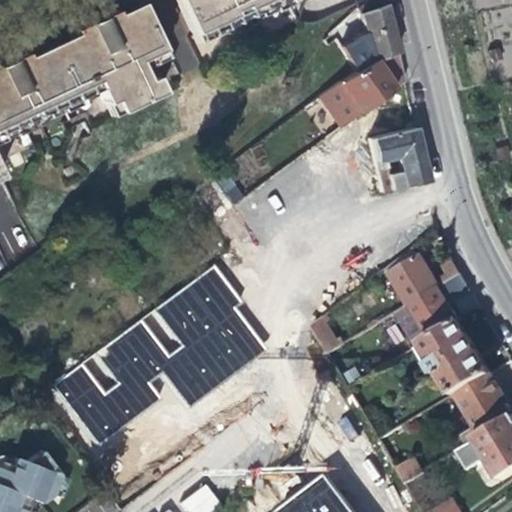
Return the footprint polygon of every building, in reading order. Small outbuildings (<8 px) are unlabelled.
[(172,0),(179,14),(193,39),(214,30),(212,26),(259,3),(262,8),(277,0),(172,0)] [(346,56),(353,72),(370,60),(372,62),(395,55),(388,29),(381,0),(372,0),(367,1),(359,5),(354,10),(360,12),(362,26),(357,28),(361,46),(346,56)] [(268,12),(264,6),(262,8),(259,3),(241,11),(248,25),(258,20),(260,15),(268,12)] [(0,133),(4,132),(2,127),(46,106),(48,111),(70,101),(68,96),(83,89),(81,85),(91,81),(93,85),(92,91),(101,110),(110,105),(114,112),(155,91),(149,78),(140,82),(130,62),(140,58),(142,61),(158,53),(135,5),(112,16),(110,21),(112,26),(107,29),(103,20),(97,18),(94,19),(98,28),(86,34),(82,25),(79,26),(76,33),(80,41),(74,44),(72,39),(68,37),(22,59),(20,65),(21,69),(18,71),(14,63),(6,62),(4,63),(8,71),(0,74),(0,133)] [(236,31),(248,25),(241,11),(229,18),(236,31)] [(227,35),(236,31),(229,18),(216,24),(221,34),(227,35)] [(94,19),(82,25),(86,34),(98,28),(94,19)] [(214,37),(221,34),(216,24),(212,26),(214,30),(211,31),(214,37)] [(328,32),(320,38),(327,45),(334,40),(328,32)] [(498,52),(488,54),(490,62),(500,60),(498,52)] [(161,58),(158,53),(142,61),(140,58),(130,62),(134,70),(161,58)] [(382,76),(372,62),(370,60),(353,72),(327,92),(349,121),(392,90),(382,76)] [(0,64),(0,74),(8,71),(4,63),(0,64)] [(70,101),(92,91),(93,85),(91,81),(81,85),(83,89),(68,96),(70,101)] [(53,115),(50,110),(48,111),(46,106),(36,111),(42,123),(47,117),(53,115)] [(36,127),(42,123),(36,111),(29,114),(36,127)] [(16,121),(22,133),(36,127),(29,114),(16,121)] [(14,137),(22,133),(16,121),(4,126),(9,136),(14,137)] [(75,144),(80,141),(88,137),(81,123),(68,128),(75,144)] [(3,139),(9,136),(4,126),(2,127),(4,132),(0,134),(3,139)] [(395,160),(402,189),(426,185),(419,155),(413,129),(367,141),(375,172),(383,171),(381,163),(395,160)] [(507,151),(504,151),(497,153),(500,160),(509,158),(507,151)] [(383,171),(375,172),(380,192),(402,189),(395,160),(381,163),(383,171)] [(373,245),(360,255),(375,275),(388,266),(373,245)] [(420,261),(414,250),(388,269),(393,277),(420,261)] [(237,286),(216,259),(53,383),(99,443),(157,399),(146,384),(162,371),(191,408),(269,349),(238,308),(248,301),(237,286)] [(423,260),(420,261),(393,277),(410,306),(462,276),(454,262),(432,275),(429,270),(423,260)] [(469,287),(462,276),(410,306),(398,313),(418,348),(425,344),(460,323),(450,306),(447,300),(469,287)] [(328,316),(310,323),(321,353),(339,346),(328,316)] [(456,396),(458,395),(493,375),(476,346),(462,322),(460,323),(425,344),(434,358),(430,360),(439,375),(443,373),(456,396)] [(341,377),(348,389),(373,374),(365,362),(341,377)] [(458,395),(463,402),(497,382),(493,375),(458,395)] [(463,402),(484,437),(511,420),(511,407),(502,391),(497,382),(463,402)] [(511,420),(484,437),(478,441),(458,452),(470,471),(489,459),(503,482),(511,476),(511,420)] [(0,511),(21,511),(27,498),(37,502),(48,494),(55,474),(37,449),(21,461),(11,456),(5,470),(0,468),(0,511)] [(396,469),(405,484),(423,473),(415,458),(396,469)] [(349,511),(321,474),(270,511),(349,511)] [(206,483),(179,502),(186,511),(209,511),(222,503),(206,483)] [(459,511),(451,498),(430,511),(459,511)]
